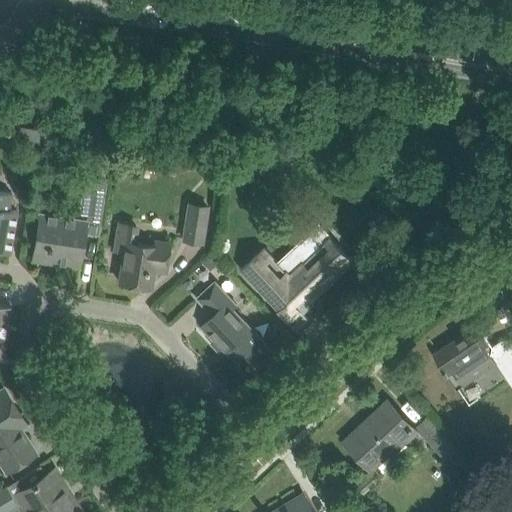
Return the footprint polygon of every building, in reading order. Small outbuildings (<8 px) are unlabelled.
[(82,195),(79,216),(87,218),(101,220),(108,177),(92,175),(90,191),(89,191),(89,190),(88,190),(87,191),(86,191),(85,191),(84,192),(83,192),(83,193),(82,194),(82,195)] [(0,251),(10,253),(18,211),(9,209),(12,192),(0,190),(0,251)] [(190,204),(184,239),(202,242),(208,207),(190,204)] [(28,222),(25,239),(35,240),(32,259),(80,267),(83,247),(87,218),(79,216),(40,211),(38,224),(28,222)] [(154,269),(165,270),(169,242),(155,240),(154,245),(134,241),(137,225),(119,222),(115,250),(124,251),(119,281),(151,286),(154,269)] [(352,262),(338,247),(331,239),(291,276),(265,248),(241,270),(297,329),(309,318),(295,304),(307,293),(312,298),(352,262)] [(253,370),(274,351),(229,302),(232,299),(216,281),(198,297),(213,314),(202,325),(216,340),(213,343),(218,348),(221,345),(227,351),(232,347),(253,370)] [(484,369),(483,368),(496,359),(511,386),(511,385),(511,341),(504,344),(501,340),(493,345),(479,324),(457,338),(458,340),(435,356),(448,374),(449,373),(459,387),(484,369)] [(0,460),(6,471),(36,452),(26,438),(21,441),(14,431),(26,423),(4,387),(0,389),(0,460)] [(394,451),(417,430),(388,400),(366,422),(369,425),(349,444),(372,468),(392,449),(394,451)] [(430,412),(417,425),(447,457),(450,454),(457,462),(460,459),(470,469),(477,463),(430,412)] [(474,472),(487,485),(497,475),(484,462),(474,472)] [(0,488),(0,511),(4,511),(20,503),(25,511),(31,511),(34,511),(77,511),(62,488),(65,486),(55,469),(45,475),(38,465),(14,480),(5,485),(0,488)] [(511,511),(511,499),(495,485),(482,500),(495,511),(511,511)] [(314,511),(304,494),(274,511),(314,511)]
